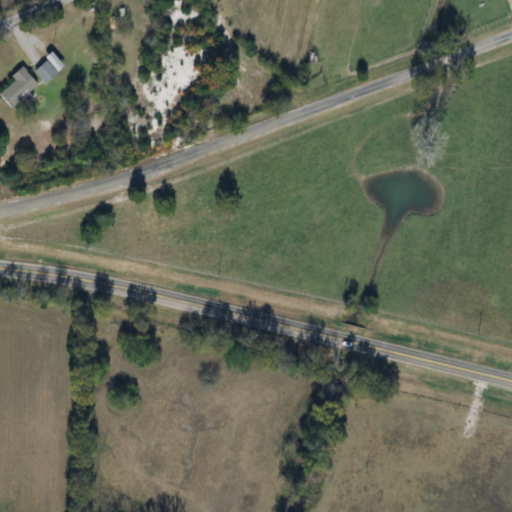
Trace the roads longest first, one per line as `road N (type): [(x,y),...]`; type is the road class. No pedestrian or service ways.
road 1 (residential): [(0,212),(198,154),(511,35)]
road 2 (secondary): [(0,264),(151,290),(511,379)]
